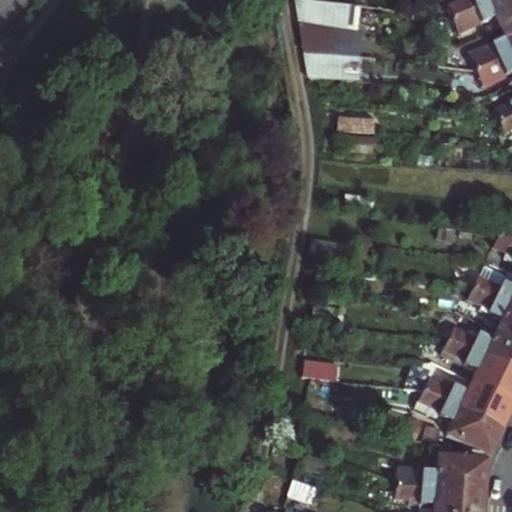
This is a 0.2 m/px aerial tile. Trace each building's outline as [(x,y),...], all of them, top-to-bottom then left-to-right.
[(355,1),(348,0),(289,0),(292,17),(351,25),(355,1)] [(447,0),(442,2),(447,14),(478,0),(486,0),(487,0),(447,0)] [(497,24),(511,17),(511,0),(487,0),(486,0),(478,0),(447,14),(452,25),(466,19),(472,34),(497,24)] [(511,17),(497,24),(501,35),(478,45),(480,50),(465,55),(470,66),(508,49),(509,52),(511,50),(511,17)] [(297,44),(301,72),(358,79),(362,52),(297,44)] [(496,87),(511,80),(511,50),(509,52),(508,49),(470,66),(475,78),(489,72),(496,87)] [(511,93),(501,98),(502,102),(486,109),(491,118),(492,119),(511,110),(511,93)] [(511,110),(492,119),(491,118),(495,130),(509,124),(511,129),(511,128),(511,110)] [(367,114),(329,111),(327,126),(365,130),(367,114)] [(364,149),(366,134),(328,130),(326,146),(364,149)] [(509,226),(496,219),(490,230),(491,230),(511,240),(511,223),(509,226)] [(511,240),(491,230),(490,230),(485,241),(497,248),(496,251),(511,259),(511,240)] [(511,275),(507,285),(486,273),(488,269),(474,261),(464,281),(500,300),(499,302),(511,309),(511,275)] [(500,300),(464,281),(457,293),(471,300),(469,303),(492,315),(486,326),(511,338),(511,309),(499,302),(500,300)] [(493,363),(494,359),(511,368),(511,338),(486,326),(480,337),(459,326),(457,328),(444,321),(437,333),(438,333),(473,351),(472,353),(493,363)] [(461,376),(502,397),(510,381),(511,376),(511,368),(494,359),(493,363),(472,353),(473,351),(438,333),(437,333),(432,342),(447,351),(445,353),(467,364),(461,376)] [(330,355),(296,351),(293,371),(327,375),(330,355)] [(499,403),(502,397),(461,376),(455,387),(434,376),(432,380),(419,372),(411,384),(413,384),(448,401),(447,404),(467,414),(469,411),(489,422),(499,403)] [(322,409),(326,388),(296,383),(293,404),(322,409)] [(441,417),(435,428),(474,449),(483,433),(489,422),(469,411),(467,414),(447,404),(448,401),(413,384),(411,384),(406,394),(420,401),(419,405),(441,417)] [(444,487),(445,484),(467,486),(468,473),(470,459),(424,455),(423,469),(398,466),(397,470),(383,468),(382,481),(422,484),(421,486),(444,487)] [(418,511),(464,511),(466,497),(467,486),(445,484),(444,487),(421,486),(422,484),(382,481),(380,492),(395,493),(395,497),(420,500),(418,511)]
